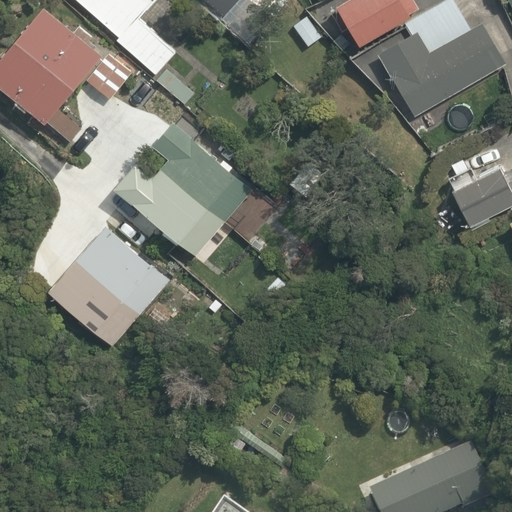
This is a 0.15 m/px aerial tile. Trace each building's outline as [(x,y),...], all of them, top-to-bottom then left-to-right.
[(75,0),(117,35),(114,39),(155,75),(175,53),(138,21),(155,0),(75,0)] [(205,0),(227,20),(244,0),(205,0)] [(411,16),(409,13),(417,9),(411,0),(349,0),(333,10),(357,49),(411,16)] [(131,75),(41,5),(0,58),(0,95),(42,128),(46,123),(69,142),(83,124),(62,107),(81,83),(108,104),(131,75)] [(305,10),(288,22),(305,46),(322,34),(305,10)] [(425,55),(413,33),(375,55),(412,120),(503,68),(478,25),(425,55)] [(167,117),(109,191),(192,257),(250,183),(167,117)] [(446,189),(461,226),(511,205),(511,192),(501,166),(446,189)] [(168,279),(103,223),(46,290),(111,346),(168,279)] [(493,496),(470,445),(368,490),(377,511),(449,511),(460,507),(462,510),(493,496)]
